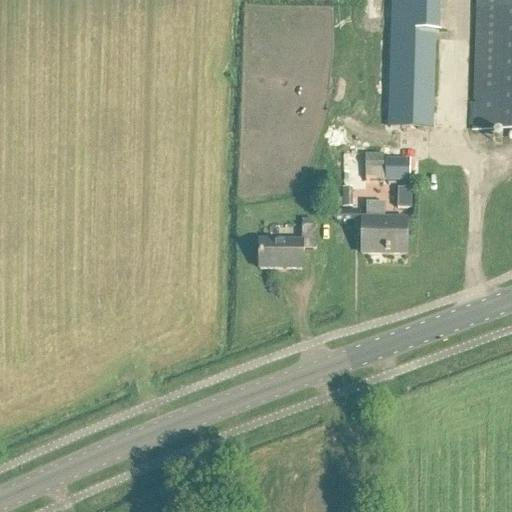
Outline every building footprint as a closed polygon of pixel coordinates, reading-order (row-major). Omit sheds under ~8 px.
[(444,35),(444,0),(395,0),(391,130),(433,132),(436,35),(444,35)] [(511,134),(511,0),(478,0),(475,134),(511,134)] [(366,158),(366,184),(386,183),(386,170),(384,170),(384,158),(366,158)] [(386,183),(409,183),(409,163),(385,163),(386,170),(386,183)] [(343,191),(343,210),(352,210),(351,191),(343,191)] [(398,192),(398,212),(413,212),(414,192),(398,192)] [(406,258),(407,224),(385,223),(385,207),(367,206),(367,223),(363,222),(362,257),(406,258)] [(360,214),(335,214),(335,224),(361,224),(360,214)] [(316,253),(316,229),(302,229),(302,245),(260,245),(259,273),(302,273),(302,253),(316,253)]
